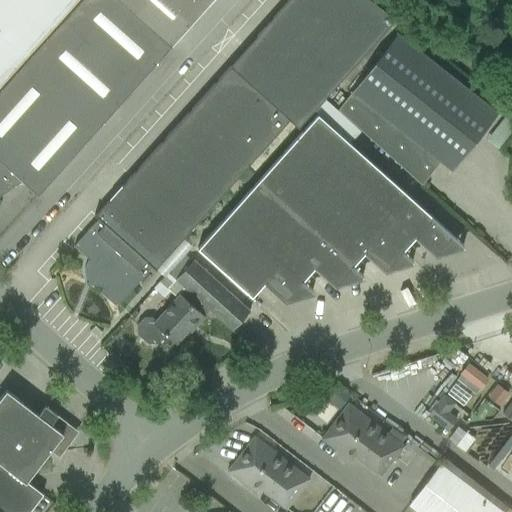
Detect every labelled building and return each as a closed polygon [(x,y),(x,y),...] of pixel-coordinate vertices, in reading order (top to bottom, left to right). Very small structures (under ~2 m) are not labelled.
[(0,0),(0,83),(75,0),(0,0)] [(135,86),(169,48),(115,0),(80,0),(62,21),(135,86)] [(297,128),(316,107),(394,20),(368,0),(288,0),(95,216),(94,215),(94,216),(98,219),(73,246),(88,259),(87,261),(86,263),(85,265),(84,267),(84,270),(84,272),(84,274),(85,276),(86,278),(87,280),(89,282),(91,284),(92,285),(94,286),(96,287),(98,287),(100,287),(102,289),(99,291),(115,306),(151,267),(155,271),(156,270),(155,269),(168,254),(165,251),(177,237),(180,240),(289,120),(297,128)] [(115,0),(169,48),(171,46),(203,10),(192,0),(115,0)] [(192,0),(203,10),(211,0),(192,0)] [(101,125),(135,86),(62,21),(27,59),(64,92),(101,125)] [(452,171),(496,114),(481,102),(396,34),(352,91),(337,111),(421,185),(440,161),(452,171)] [(0,164),(64,92),(27,59),(0,89),(0,164)] [(37,196),(101,125),(64,92),(0,164),(0,196),(22,182),(37,196)] [(317,115),(286,149),(402,252),(416,236),(435,253),(450,236),(461,246),(462,245),(317,115)] [(286,149),(257,182),(351,266),(365,251),(386,270),(401,253),(411,262),(412,261),(402,252),(286,149)] [(257,182),(227,215),(301,281),(315,266),(335,285),(350,268),(361,277),(362,276),(351,266),(257,182)] [(227,215),(197,249),(251,297),(265,281),(285,299),(300,282),(311,292),(312,291),(301,281),(227,215)] [(232,331),(249,312),(234,298),(193,260),(188,265),(175,279),(189,292),(207,309),(232,331)] [(207,309),(189,292),(183,298),(179,294),(155,321),(151,318),(143,318),(136,325),(136,335),(147,344),(167,344),(171,340),(175,344),(187,331),(189,333),(204,317),(202,315),(207,309)] [(460,375),(456,380),(464,386),(468,381),(478,390),(479,390),(488,379),(467,363),(458,374),(460,375)] [(496,385),(487,397),(499,406),(508,394),(496,385)] [(37,415),(5,390),(0,397),(0,462),(26,482),(49,450),(58,457),(72,440),(70,426),(44,406),(37,415)] [(443,394),(426,415),(447,431),(456,419),(448,412),(455,403),(443,394)] [(511,399),(501,414),(511,422),(511,421),(511,399)] [(362,422),(344,409),(321,439),(342,455),(346,450),(380,476),(403,446),(366,418),(362,422)] [(268,455),(250,441),(227,471),(248,487),(251,483),(286,509),(309,479),(272,450),(268,455)] [(28,511),(42,494),(26,482),(0,462),(0,511),(28,511)] [(502,511),(440,464),(439,465),(419,491),(408,506),(416,511),(502,511)] [(194,503),(200,495),(192,488),(186,496),(194,503)]
